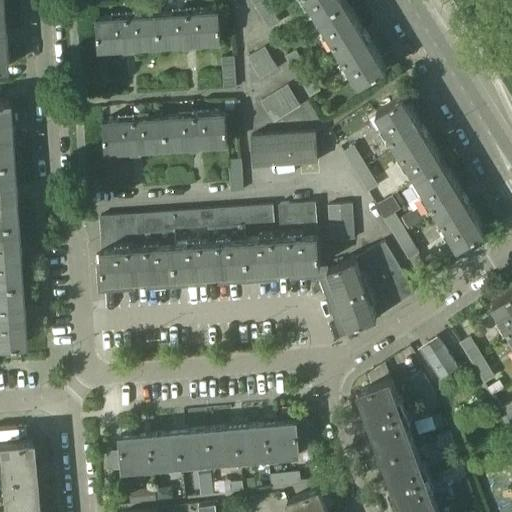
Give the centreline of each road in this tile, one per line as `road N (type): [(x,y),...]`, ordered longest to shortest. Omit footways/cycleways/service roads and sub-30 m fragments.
road 1 (residential): [(76,386),(73,235),(49,179),(38,0)]
road 2 (residential): [(76,386),(116,374),(312,360)]
road 3 (residential): [(312,360),(368,344),(511,246)]
road 4 (tertiary): [(511,171),(410,0)]
road 5 (residential): [(367,511),(312,360)]
road 6 (residential): [(77,511),(69,418),(76,386)]
